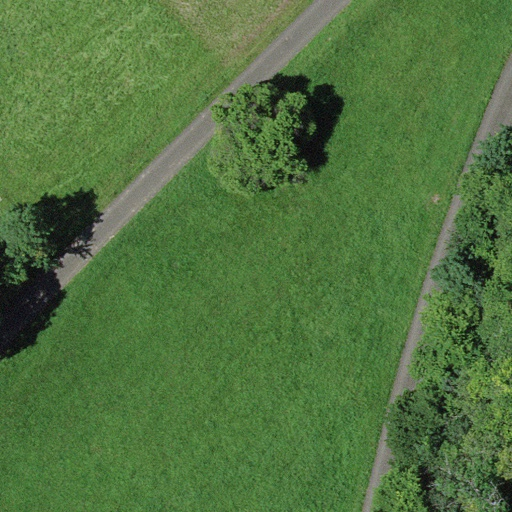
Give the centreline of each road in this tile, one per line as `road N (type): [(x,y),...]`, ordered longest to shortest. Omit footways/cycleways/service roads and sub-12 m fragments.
road 1 (track): [(0,345),(331,0)]
road 2 (track): [(511,106),(438,298),(379,511)]
